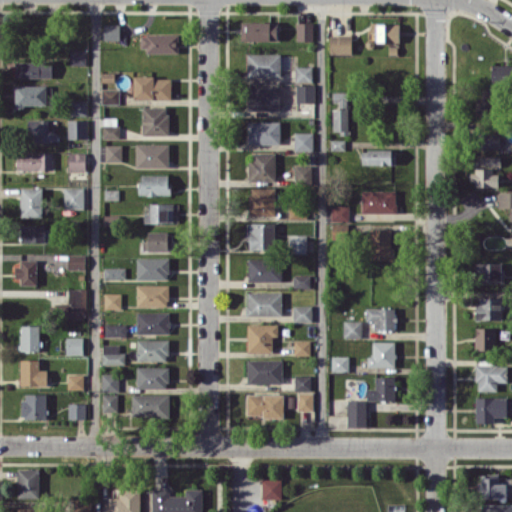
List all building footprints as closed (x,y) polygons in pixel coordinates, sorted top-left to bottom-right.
[(277,21),(241,21),(242,40),(277,40),(277,21)] [(313,22),(297,22),(296,40),(313,40),(313,22)] [(399,23),(369,22),(369,43),(399,44),(399,23)] [(104,40),(120,39),(119,26),(103,27),(104,40)] [(178,52),(178,34),(141,34),(140,51),(178,52)] [(329,53),(351,54),(351,35),(329,34),(329,53)] [(86,64),(86,50),(70,50),(70,64),(86,64)] [(280,53),(247,53),(247,76),(280,75),(280,53)] [(52,61),(15,61),(15,77),(52,78),(52,61)] [(312,81),(312,65),(295,66),(295,81),(312,81)] [(491,65),(491,79),(508,79),(507,65),(491,65)] [(171,98),(171,76),(133,77),(134,99),(171,98)] [(15,85),(15,105),(46,105),(46,84),(15,85)] [(296,84),(296,102),(314,101),(314,84),(296,84)] [(280,88),(248,87),(247,110),(280,110),(280,88)] [(474,88),(475,115),(494,114),(494,87),(474,88)] [(101,103),(119,103),(119,88),(102,88),(101,103)] [(349,91),(332,91),(332,102),(334,102),(334,132),(348,133),(349,91)] [(87,115),(86,102),(70,102),(70,115),(87,115)] [(168,134),(168,106),(142,107),(143,135),(168,134)] [(56,128),(49,129),(49,119),(26,120),(27,142),(57,141),(56,128)] [(87,138),(87,119),(67,120),(68,138),(87,138)] [(248,145),(280,144),(280,120),(248,121),(248,145)] [(313,150),(313,132),(295,131),(294,150),(313,150)] [(499,148),(500,131),(480,131),(479,148),(499,148)] [(345,140),(331,139),(330,149),(345,150),(345,140)] [(169,167),(169,143),(136,143),(135,167),(169,167)] [(122,144),(106,144),(106,161),(122,161),(122,144)] [(395,149),(362,149),(362,164),(396,164),(395,149)] [(16,169),(52,170),(52,153),(17,152),(16,169)] [(69,170),(86,170),(85,152),(68,152),(69,170)] [(275,152),(249,153),(250,181),(275,180),(275,152)] [(501,156),(481,156),(481,166),(501,166),(501,156)] [(311,182),(312,165),(294,165),(294,181),(311,182)] [(497,185),(496,169),(470,169),(470,185),(497,185)] [(170,194),(170,174),(139,175),(140,195),(170,194)] [(42,187),(20,188),(21,217),(43,216),(42,187)] [(84,187),(64,187),(64,209),(85,208),(84,187)] [(275,187),(249,187),(249,215),(275,215),(275,187)] [(119,188),(104,189),(105,199),(119,199),(119,188)] [(362,212),(396,212),(396,190),(361,190),(362,212)] [(511,191),(498,191),(498,207),(509,208),(509,220),(511,220),(511,191)] [(144,212),(143,222),(178,222),(178,203),(150,202),(149,212),(144,212)] [(349,205),(330,205),(331,221),(349,220),(349,205)] [(289,219),(306,218),(306,206),(289,206),(289,219)] [(274,222),(249,223),(250,249),(274,248),(274,222)] [(347,223),(331,223),(332,238),(347,238),(347,223)] [(44,224),(20,224),(20,241),(44,241),(44,224)] [(393,229),(371,229),(370,259),(392,259),(393,229)] [(172,250),(172,231),(148,231),(148,240),(143,240),(142,250),(172,250)] [(306,234),(289,235),(290,253),(307,252),(306,234)] [(68,268),(85,269),(85,254),(68,254),(68,268)] [(169,257),(136,257),(136,279),(168,279),(169,257)] [(281,258),(248,258),(248,281),(282,280),(281,258)] [(36,259),(17,260),(17,277),(20,277),(20,284),(37,284),(36,259)] [(502,263),(476,262),(476,280),(501,281),(502,263)] [(126,267),(104,267),(104,278),(126,278),(126,267)] [(310,275),(294,274),(294,287),(310,287),(310,275)] [(137,306),(169,306),(169,284),(137,285),(137,306)] [(68,288),(68,303),(61,303),(61,320),(87,319),(86,288),(68,288)] [(282,291),(246,292),(246,315),(282,315),(282,291)] [(105,308),(122,308),(122,292),(105,292),(105,308)] [(501,297),(476,298),(477,320),(502,319),(501,297)] [(312,321),(312,305),(293,305),(293,322),(312,321)] [(395,307),(366,308),(366,320),(374,320),(374,329),(395,329),(395,307)] [(169,311),(136,312),(137,333),(169,333),(169,311)] [(343,337),(361,337),(362,320),(344,320),(343,337)] [(126,324),(105,323),(105,336),(126,336),(126,324)] [(248,352),(273,352),(273,336),(278,335),(278,323),(247,324),(248,352)] [(21,350),(40,350),(39,324),(20,324),(21,350)] [(495,326),(474,327),(475,350),(496,349),(495,326)] [(66,354),(83,354),(83,336),(66,336),(66,354)] [(136,339),(137,360),(168,360),(168,339),(136,339)] [(310,354),(310,340),(294,340),(294,355),(310,354)] [(395,341),(372,341),(372,356),(367,356),(368,367),(396,366),(395,341)] [(120,344),(102,344),(102,364),(125,364),(125,352),(119,352),(120,344)] [(331,371),(349,371),(349,355),(332,355),(331,371)] [(39,359),(20,359),(21,385),(47,385),(47,369),(40,370),(39,359)] [(282,359),(247,359),(247,383),(282,382),(282,359)] [(507,381),(507,365),(476,364),(476,390),(497,391),(497,381),(507,381)] [(168,366),(136,366),(137,388),(169,387),(168,366)] [(118,391),(119,373),(102,373),(101,391),(118,391)] [(67,389),(84,389),(84,374),(67,374),(67,389)] [(311,375),(295,375),(295,390),(311,390),(311,375)] [(394,400),(395,376),(376,376),(375,388),(367,388),(367,400),(394,400)] [(313,410),(313,392),(297,392),(297,410),(313,410)] [(46,393),(23,393),(23,418),(46,418),(46,393)] [(102,393),(101,411),(118,411),(119,394),(102,393)] [(170,416),(170,394),(132,394),(132,416),(170,416)] [(283,416),(284,394),(247,394),(246,416),(283,416)] [(476,422),(494,422),(494,416),(506,416),(507,397),(476,397),(476,422)] [(366,426),(366,400),(347,400),(348,426),(366,426)] [(86,402),(68,402),(68,418),(86,418),(86,402)] [(40,496),(39,468),(17,468),(18,497),(40,496)] [(507,497),(506,483),(499,483),(499,473),(478,474),(478,498),(507,497)] [(281,498),(282,479),(262,479),(262,498),(281,498)] [(139,511),(140,488),(119,488),(119,497),(108,497),(108,511),(139,511)] [(151,511),(201,511),(202,488),(185,488),(185,495),(169,495),(170,488),(152,488),(151,511)] [(93,511),(93,502),(73,501),(73,511),(93,511)] [(511,511),(511,503),(482,503),(482,511),(511,511)]
